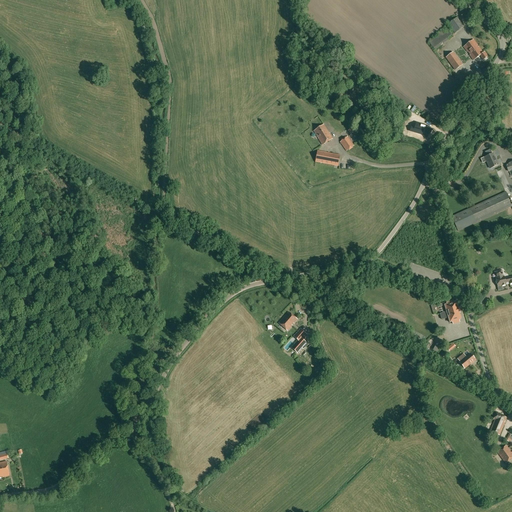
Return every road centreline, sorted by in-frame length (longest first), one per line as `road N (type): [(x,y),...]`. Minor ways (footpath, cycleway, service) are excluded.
road 1 (unclassified): [(0,497),(60,483),(123,433),(177,351),(228,296),(283,279)]
road 2 (track): [(36,144),(252,263)]
road 3 (unclassified): [(428,177),(431,159),(501,54),(499,36),(464,0)]
road 4 (unclassified): [(465,380),(283,279)]
road 5 (unclassified): [(485,368),(428,177)]
road 6 (unclassified): [(283,279),(370,258),(428,177)]
road 7 (unknown): [(432,189),(461,180),(490,144),(501,147),(511,189)]
